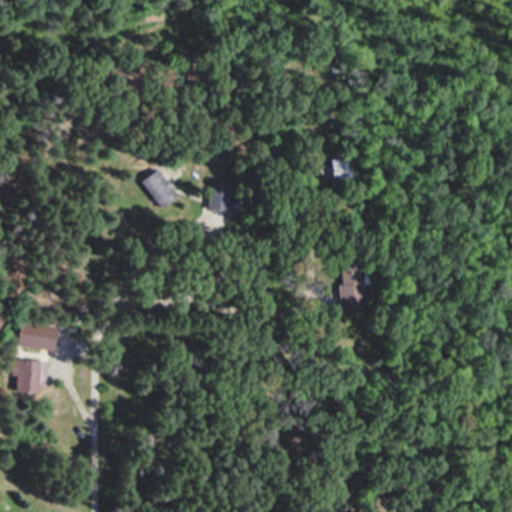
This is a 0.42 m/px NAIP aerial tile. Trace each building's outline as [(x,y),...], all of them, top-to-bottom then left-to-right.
[(330,161),(335,183),(358,178),(353,156),(330,161)] [(178,194),(156,169),(140,183),(162,208),(178,194)] [(230,183),(209,183),(209,211),(230,211),(230,183)] [(342,257),(341,307),(367,307),(367,257),(342,257)] [(40,361),(16,361),(16,394),(39,394),(40,361)]
